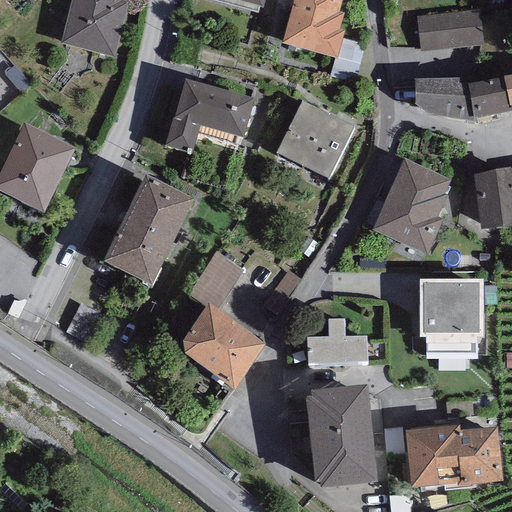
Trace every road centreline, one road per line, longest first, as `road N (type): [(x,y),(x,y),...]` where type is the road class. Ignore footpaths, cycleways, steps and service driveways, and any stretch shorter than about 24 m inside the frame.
road 1 (residential): [(0,379),(89,215),(150,48),(159,0)]
road 2 (residential): [(362,0),(377,113),(366,191),(316,284)]
road 3 (residential): [(0,346),(231,511)]
road 4 (unknown): [(377,113),(432,118),(474,138),(469,215),(511,243)]
road 5 (residential): [(316,284),(250,408)]
